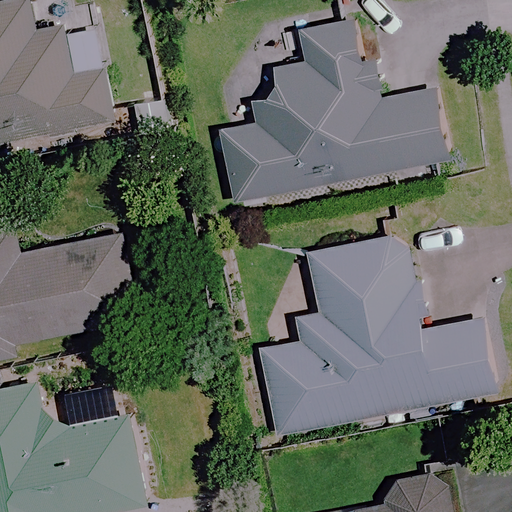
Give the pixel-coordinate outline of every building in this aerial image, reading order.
[(0,0),(0,140),(117,115),(105,61),(72,68),(62,24),(42,28),(35,0),(0,0)] [(384,97),(367,13),(302,26),(309,59),(278,65),(284,94),(256,100),(260,122),(222,130),(236,199),(449,156),(435,87),(384,97)] [(0,357),(21,353),(19,345),(141,316),(120,227),(11,253),(3,222),(0,222),(0,357)] [(310,253),(321,305),(300,309),(306,340),(261,348),(278,433),(500,389),(485,314),(428,325),(410,233),(310,253)] [(0,381),(0,511),(102,511),(146,503),(127,413),(54,429),(42,373),(0,381)] [(398,498),(326,511),(452,511),(444,471),(395,481),(398,498)]
